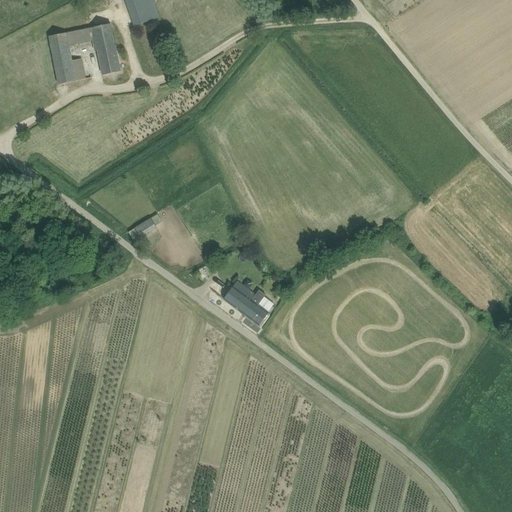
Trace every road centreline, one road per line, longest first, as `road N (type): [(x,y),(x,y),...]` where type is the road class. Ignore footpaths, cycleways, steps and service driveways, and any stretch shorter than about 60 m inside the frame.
road 1 (unclassified): [(146,260),(0,149),(13,131),(99,88),(161,81),(268,27),(370,19)]
road 2 (unclassified): [(462,511),(398,445),(146,260)]
road 3 (unclassified): [(511,178),(370,19)]
road 4 (track): [(0,477),(23,324),(13,316)]
road 5 (unclassified): [(23,324),(28,313),(126,282),(146,260)]
